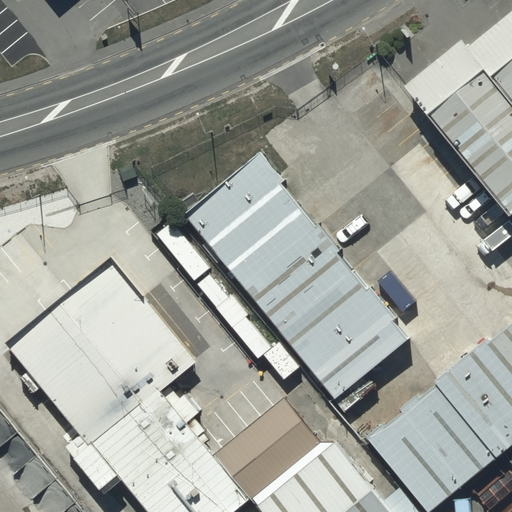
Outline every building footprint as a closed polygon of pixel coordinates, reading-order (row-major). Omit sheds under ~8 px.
[(511,0),(492,0),(402,70),(495,187),(511,173),(511,0)] [(414,345),(264,159),(188,219),(338,406),(414,345)] [(170,223),(153,237),(227,328),(244,314),(170,223)] [(196,376),(109,267),(6,349),(135,511),(234,511),(251,499),(170,397),(196,376)] [(424,511),(438,511),(511,458),(511,329),(370,440),(424,511)] [(382,511),(329,444),(251,505),(256,511),(382,511)]
